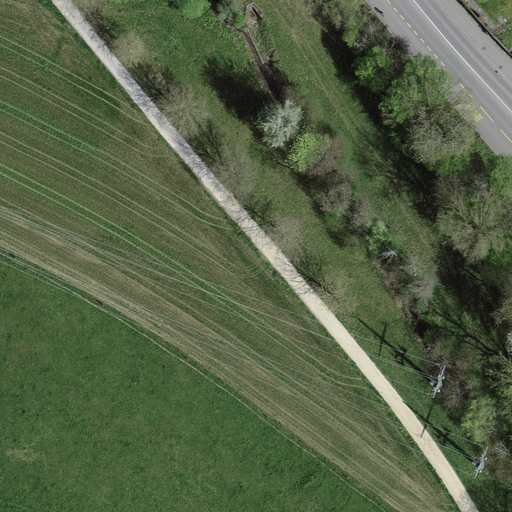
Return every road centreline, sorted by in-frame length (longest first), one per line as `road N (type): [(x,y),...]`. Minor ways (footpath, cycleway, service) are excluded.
road 1 (track): [(57,0),(406,419),(471,511)]
road 2 (primary): [(411,0),(511,108)]
